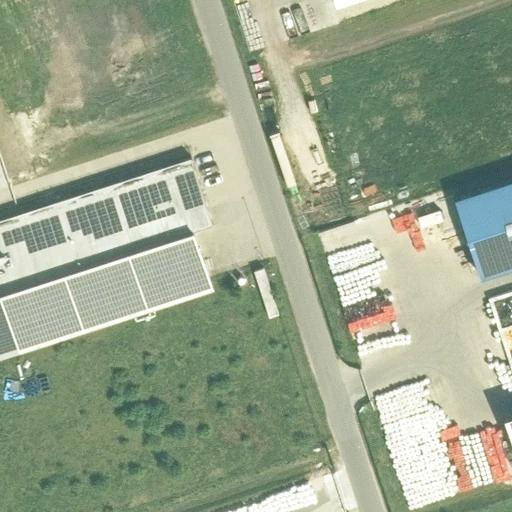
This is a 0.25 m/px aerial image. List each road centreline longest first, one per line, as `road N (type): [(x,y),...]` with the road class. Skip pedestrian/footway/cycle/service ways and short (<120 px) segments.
road 1 (residential): [(375,511),(206,0)]
road 2 (unknown): [(0,181),(244,116)]
